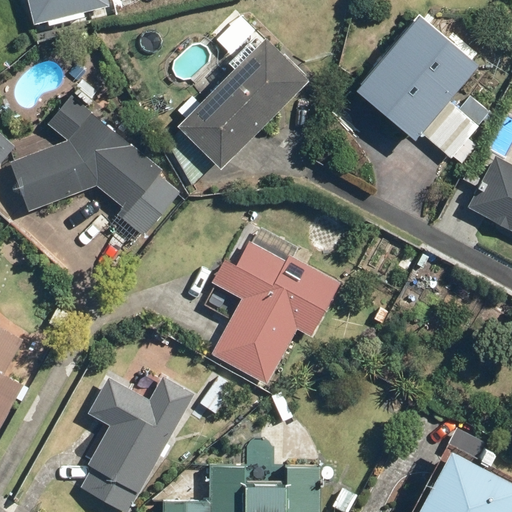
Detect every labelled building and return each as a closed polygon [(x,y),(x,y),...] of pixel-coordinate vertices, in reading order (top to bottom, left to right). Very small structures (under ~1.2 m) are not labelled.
[(109,0),(29,0),(35,22),(49,19),(50,23),(86,15),(84,10),(110,4),(109,0)] [(420,11),(357,87),(416,136),(421,130),(452,156),(490,111),(471,94),(460,107),(449,98),(480,61),(420,11)] [(310,77),(267,34),(199,101),(193,94),(179,109),(186,115),(179,122),(221,165),(310,77)] [(68,138),(11,160),(29,208),(97,183),(123,205),(119,212),(144,233),(181,190),(159,172),(163,167),(72,92),(49,122),(68,138)] [(0,162),(16,145),(0,130),(0,162)] [(194,183),(215,162),(188,134),(172,153),(194,183)] [(511,161),(497,153),(468,205),(511,229),(511,161)] [(225,257),(212,280),(243,296),(212,352),(267,382),(298,327),(312,334),(341,281),(294,255),(299,245),(262,225),(253,241),(250,239),(237,263),(225,257)] [(23,337),(0,324),(0,426),(24,383),(4,372),(23,337)] [(150,397),(109,375),(89,411),(111,423),(89,462),(94,465),(82,486),(128,511),(161,453),(165,455),(171,444),(168,442),(196,391),(164,373),(150,397)] [(227,387),(214,378),(189,415),(202,424),(227,387)] [(285,387),(268,395),(280,423),(298,415),(285,387)] [(248,464),(211,464),(210,500),(164,499),(163,511),(320,511),(322,465),(274,465),(275,446),(266,437),(257,436),(248,443),(248,464)] [(508,511),(511,506),(511,477),(452,445),(416,511),(508,511)] [(347,485),(332,505),(342,511),(351,511),(363,496),(347,485)]
